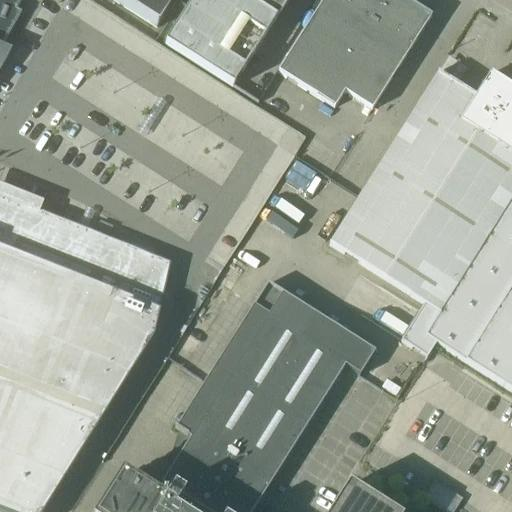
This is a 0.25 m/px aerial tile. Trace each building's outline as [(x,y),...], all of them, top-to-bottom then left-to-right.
[(0,0),(0,71),(12,50),(4,45),(21,14),(16,11),(21,0),(110,0),(156,29),(173,0),(0,0)] [(246,0),(192,0),(164,45),(233,89),(277,20),(246,0)] [(246,0),(277,20),(289,0),(246,0)] [(324,0),(277,74),(278,74),(334,110),(344,95),(371,112),(431,18),(401,0),(324,0)] [(437,75),(329,246),(410,297),(410,298),(424,307),(401,344),(427,360),(436,346),(511,394),(511,89),(490,75),(475,99),(437,75)] [(0,511),(45,511),(154,340),(164,295),(171,266),(171,265),(27,208),(0,197),(0,511)] [(113,228),(100,223),(96,231),(109,237),(113,228)] [(253,511),(344,368),(359,378),(374,354),(267,286),(204,385),(219,395),(161,486),(172,493),(165,504),(121,477),(98,511),(253,511)] [(424,500),(442,511),(454,511),(462,500),(434,483),(424,500)] [(386,511),(347,487),(331,511),(386,511)]
